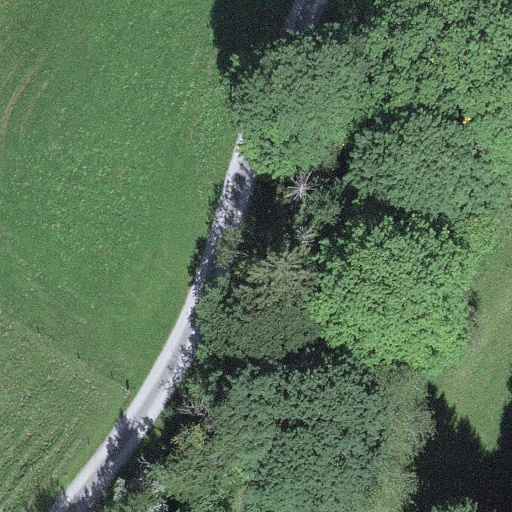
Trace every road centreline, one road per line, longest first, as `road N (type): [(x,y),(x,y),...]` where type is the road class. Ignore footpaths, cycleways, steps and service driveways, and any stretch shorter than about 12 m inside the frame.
road 1 (track): [(62,511),(152,399),(212,281),(312,5)]
road 2 (track): [(312,5),(344,65),(358,125),(354,253),(249,511)]
